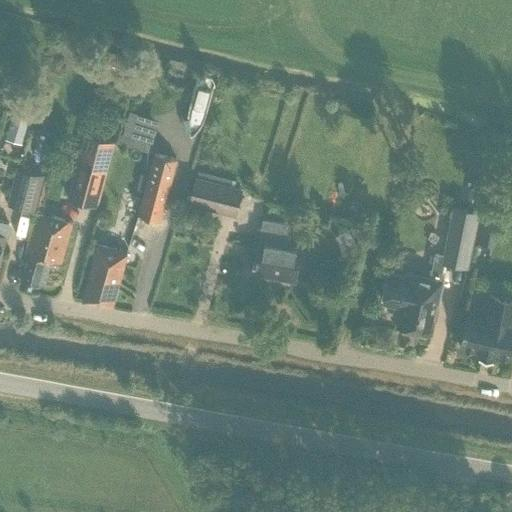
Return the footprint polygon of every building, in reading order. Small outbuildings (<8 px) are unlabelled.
[(13,117),(6,139),(22,144),(28,122),(13,117)] [(85,134),(67,197),(96,205),(114,143),(85,134)] [(155,152),(138,214),(161,220),(177,158),(155,152)] [(43,175),(18,169),(9,203),(35,210),(43,175)] [(236,214),(242,190),(197,178),(190,202),(236,214)] [(470,189),(466,210),(477,212),(482,191),(470,189)] [(408,277),(389,273),(383,301),(403,305),(398,325),(432,331),(442,280),(441,280),(445,261),(466,265),(477,212),(466,210),(454,207),(444,254),(436,253),(431,278),(409,274),(408,277)] [(31,241),(25,260),(29,261),(23,281),(38,285),(39,281),(44,282),(51,260),(61,263),(73,223),(40,213),(32,242),(31,241)] [(296,279),(302,248),(288,246),(290,236),(288,236),(290,224),(263,219),(254,272),(296,279)] [(10,223),(0,220),(0,258),(6,237),(9,234),(11,227),(10,223)] [(119,283),(129,250),(98,243),(83,300),(113,306),(119,283)] [(511,297),(489,293),(484,316),(467,313),(461,346),(480,350),(480,354),(494,357),(495,353),(511,356),(511,297)]
